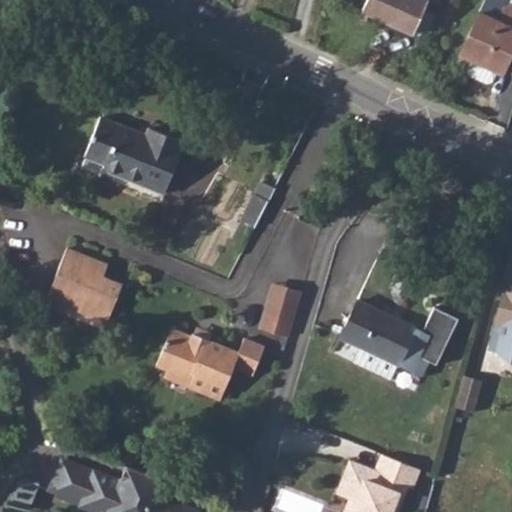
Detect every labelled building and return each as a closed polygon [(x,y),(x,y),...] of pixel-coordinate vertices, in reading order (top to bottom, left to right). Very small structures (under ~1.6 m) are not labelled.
[(413,33),(427,0),(366,0),(362,10),(413,33)] [(498,71),(502,72),(511,49),(511,4),(507,2),(507,0),(485,0),(461,54),(472,59),(468,69),(470,75),(488,83),(493,81),(498,71)] [(146,135),(100,116),(86,150),(107,158),(105,164),(103,169),(164,193),(181,149),(180,149),(183,141),(148,128),(146,135)] [(84,155),(105,164),(107,158),(86,150),(84,155)] [(260,181),(254,193),(268,200),(274,187),(260,181)] [(254,193),(240,219),(255,226),(268,200),(254,193)] [(109,263),(68,247),(47,298),(107,323),(123,283),(103,275),(109,263)] [(511,349),(511,253),(492,345),(511,349)] [(260,326),(265,327),(270,311),(292,317),(300,290),(272,282),(260,326)] [(340,336),(399,364),(416,326),(357,299),(340,336)] [(416,326),(399,364),(420,376),(428,360),(433,364),(456,317),(431,307),(421,329),(416,326)] [(265,327),(288,334),(292,317),(270,311),(265,327)] [(192,333),(209,340),(213,332),(196,325),(192,333)] [(191,336),(170,326),(154,365),(166,370),(163,378),(219,400),(233,366),(253,373),(264,345),(245,338),(239,352),(209,340),(192,333),(191,336)] [(333,351),(392,378),(399,364),(340,336),(333,351)] [(463,374),(455,405),(474,410),(482,379),(463,374)] [(419,467),(382,453),(376,470),(375,472),(368,470),(370,468),(350,460),(338,491),(351,496),(356,498),(351,510),(347,508),(345,511),(396,511),(404,493),(399,491),(402,481),(407,483),(412,485),(419,467)] [(69,462),(57,494),(89,506),(102,511),(199,511),(170,500),(176,485),(133,468),(127,483),(69,462)] [(8,511),(34,511),(44,488),(26,480),(8,511)] [(399,491),(404,493),(407,483),(402,481),(399,491)] [(347,508),(351,510),(356,498),(351,496),(347,508)]
